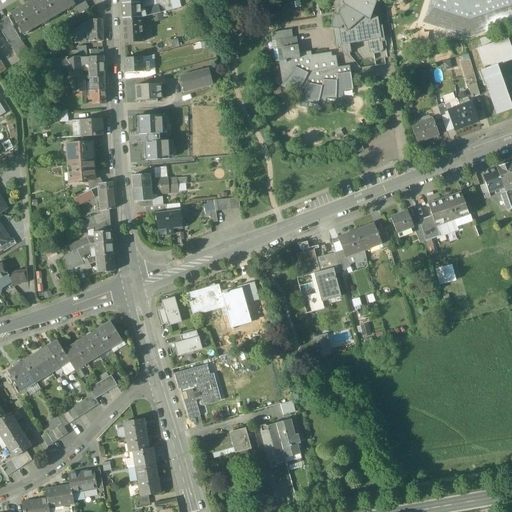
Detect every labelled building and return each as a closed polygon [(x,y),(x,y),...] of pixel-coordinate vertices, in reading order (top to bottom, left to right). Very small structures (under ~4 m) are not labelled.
[(37,0),(36,0),(11,15),(23,35),(49,20),(37,0)] [(37,0),(49,20),(75,5),(72,0),(37,0)] [(84,0),(72,0),(75,5),(80,14),(89,9),(84,0)] [(149,0),(140,4),(122,4),(123,19),(141,18),(181,7),(179,0),(149,0)] [(375,0),(332,0),(335,15),(332,16),(331,29),(335,29),(337,41),(334,42),(335,47),(338,46),(338,50),(342,49),(342,54),(351,53),(350,44),(367,41),(369,53),(372,53),(372,55),(380,54),(383,50),(382,47),(386,46),(385,38),(381,38),(379,26),(370,21),(376,3),(375,0)] [(511,0),(431,0),(425,20),(438,24),(437,27),(451,31),(452,28),(471,34),(511,19),(511,0)] [(8,18),(0,22),(0,29),(2,34),(13,28),(14,27),(8,18)] [(141,18),(123,19),(124,44),(143,43),(141,18)] [(87,32),(92,29),(92,42),(103,42),(102,21),(92,21),(83,26),(87,32)] [(83,26),(72,33),(76,39),(78,38),(83,35),(87,32),(83,26)] [(13,28),(2,34),(5,38),(15,32),(13,28)] [(331,53),(311,56),(311,52),(299,54),(296,38),(292,38),(291,31),(271,34),(272,43),(276,42),(277,50),(281,49),(286,80),(281,86),(287,90),(293,83),(301,87),(299,90),(305,92),(299,106),(306,108),(309,100),(318,102),(317,104),(325,104),(326,96),(335,96),(335,98),(342,97),(343,89),(352,87),(352,83),(349,66),(337,68),(335,56),(332,56),(331,53)] [(15,32),(5,38),(8,43),(19,37),(16,32),(15,32)] [(83,35),(78,38),(80,43),(87,43),(83,35)] [(19,37),(8,43),(11,48),(21,41),(19,37)] [(477,50),(484,70),(481,71),(496,115),(511,109),(511,108),(497,66),(511,60),(511,38),(508,39),(477,50)] [(21,41),(11,48),(14,52),(24,46),(21,41)] [(24,46),(14,52),(17,57),(27,51),(24,46)] [(87,47),(78,48),(79,59),(88,59),(87,47)] [(27,51),(17,57),(20,62),(30,55),(27,51)] [(104,58),(89,59),(89,66),(91,68),(90,70),(90,79),(93,79),(105,78),(104,58)] [(143,58),(125,58),(125,74),(144,73),(143,72),(143,65),(143,58)] [(66,59),(57,60),(58,79),(67,78),(66,59)] [(79,59),(66,59),(67,78),(73,78),(73,81),(77,81),(77,82),(84,81),(84,77),(82,76),(81,68),(83,66),(89,66),(89,59),(88,59),(79,59)] [(57,60),(43,60),(43,75),(41,75),(42,86),(58,85),(58,79),(57,60)] [(209,70),(180,77),(184,93),(213,85),(209,70)] [(105,78),(93,79),(94,91),(105,91),(105,78)] [(77,81),(73,81),(74,102),(75,103),(78,103),(78,104),(85,104),(84,81),(77,82),(77,81)] [(161,84),(136,86),(137,101),(146,101),(146,103),(157,102),(157,100),(162,100),(161,84)] [(472,98),(480,96),(476,84),(468,86),(472,98)] [(105,91),(94,91),(94,104),(106,103),(105,91)] [(466,97),(457,100),(466,126),(478,121),(472,104),(468,105),(466,97)] [(466,126),(457,100),(445,105),(454,130),(466,126)] [(443,105),(437,107),(441,118),(446,116),(443,105)] [(435,120),(441,118),(437,107),(431,109),(435,120)] [(67,111),(55,113),(56,123),(68,122),(67,111)] [(160,142),(160,134),(163,134),(162,115),(138,117),(138,123),(137,124),(138,132),(139,132),(139,135),(147,135),(148,142),(145,143),(145,146),(144,146),(144,154),(145,154),(145,161),(169,160),(168,141),(160,142)] [(417,143),(438,136),(432,120),(431,118),(425,121),(425,123),(412,128),(417,143)] [(102,120),(80,121),(81,137),(97,136),(103,136),(102,120)] [(97,136),(81,137),(82,143),(92,143),(92,145),(98,144),(97,136)] [(82,143),(67,144),(68,163),(91,162),(93,161),(92,145),(92,143),(82,143)] [(91,162),(68,163),(69,173),(72,173),(73,182),(88,181),(95,180),(95,177),(94,168),(92,168),(91,162)] [(511,163),(511,162),(497,167),(504,188),(511,207),(511,206),(511,163)] [(497,167),(487,171),(488,175),(483,177),(489,194),(499,190),(504,188),(497,167)] [(150,174),(132,176),(133,189),(169,186),(168,180),(151,181),(150,174)] [(95,180),(88,181),(89,192),(90,191),(99,187),(99,185),(102,184),(102,182),(98,176),(95,177),(95,180)] [(102,184),(99,185),(99,187),(99,191),(113,189),(112,183),(102,184)] [(169,186),(133,189),(134,202),(139,202),(152,201),(152,194),(169,192),(169,186)] [(511,207),(504,188),(499,190),(506,211),(511,209),(511,207)] [(99,191),(101,214),(109,213),(109,210),(115,209),(113,189),(99,191)] [(89,192),(75,199),(76,201),(78,204),(78,206),(93,198),(90,191),(89,192)] [(449,196),(428,204),(432,216),(435,226),(468,214),(461,193),(449,197),(449,196)] [(217,201),(218,211),(240,209),(239,199),(217,201)] [(145,208),(146,215),(156,214),(155,213),(166,211),(165,205),(145,208)] [(166,211),(155,213),(156,214),(158,232),(166,231),(167,235),(173,235),(173,230),(182,229),(180,210),(166,211)] [(407,212),(390,218),(396,234),(397,233),(399,239),(406,236),(404,231),(413,227),(413,226),(407,212)] [(109,213),(101,214),(94,217),(97,226),(110,220),(109,213)] [(435,226),(432,216),(420,220),(420,223),(425,242),(431,240),(440,237),(435,226)] [(94,217),(87,219),(90,229),(94,228),(97,226),(94,217)] [(97,226),(94,228),(94,233),(111,231),(110,220),(97,226)] [(420,223),(413,226),(413,227),(419,244),(425,242),(420,223)] [(0,247),(10,241),(0,225),(0,247)] [(374,225),(356,231),(363,248),(380,241),(378,236),(374,225)] [(111,231),(94,233),(95,238),(88,239),(90,245),(95,244),(112,242),(111,231)] [(356,231),(338,238),(343,251),(345,257),(364,250),(363,248),(356,231)] [(386,233),(378,236),(380,241),(382,248),(389,245),(386,233)] [(431,240),(425,242),(429,256),(436,254),(431,240)] [(113,255),(112,242),(95,244),(90,245),(92,252),(96,251),(96,257),(113,255)] [(300,245),(302,253),(313,250),(318,248),(318,246),(307,248),(306,244),(300,245)] [(332,269),(327,270),(326,264),(325,264),(318,266),(316,258),(313,250),(302,253),(296,254),(302,277),(311,275),(314,274),(321,302),(322,302),(341,297),(335,274),(340,273),(338,264),(331,265),(332,269)] [(364,250),(345,257),(349,265),(365,259),(364,250)] [(349,265),(345,257),(343,251),(337,253),(342,271),(350,268),(349,265)] [(335,253),(323,256),(325,264),(326,264),(327,270),(332,269),(331,265),(338,264),(335,253)] [(115,272),(113,255),(96,257),(92,257),(87,260),(90,265),(97,262),(98,273),(115,272)] [(323,256),(316,258),(318,266),(325,264),(323,256)] [(452,264),(435,268),(440,285),(456,280),(452,264)] [(2,265),(0,265),(0,286),(0,287),(5,288),(11,283),(12,283),(8,277),(7,276),(8,275),(2,265)] [(26,271),(16,272),(20,284),(27,283),(26,271)] [(16,272),(8,277),(12,283),(11,283),(14,287),(20,284),(16,272)] [(314,274),(311,275),(316,293),(307,296),(312,312),(324,309),(322,302),(321,302),(314,274)] [(254,282),(240,286),(241,289),(242,292),(244,292),(246,299),(258,296),(254,282)] [(219,285),(187,294),(192,312),(224,303),(221,295),(219,285)] [(241,289),(228,293),(227,292),(224,293),(224,294),(221,295),(224,303),(231,328),(242,325),(241,320),(249,318),(242,292),(241,289)] [(182,323),(175,297),(161,301),(164,309),(158,311),(162,325),(168,324),(169,327),(182,323)] [(122,341),(110,322),(98,329),(110,349),(122,341)] [(369,324),(358,325),(360,336),(370,335),(369,324)] [(110,349),(98,329),(87,337),(99,356),(110,349)] [(177,357),(203,350),(199,337),(198,337),(197,331),(180,336),(182,342),(174,344),(177,357)] [(330,333),(324,335),(328,350),(334,348),(330,333)] [(324,335),(317,336),(321,351),(328,350),(324,335)] [(99,356),(87,337),(75,344),(87,363),(99,356)] [(75,370),(63,351),(57,341),(48,347),(60,367),(66,376),(75,370)] [(87,363),(75,344),(63,351),(75,370),(75,371),(87,363)] [(60,367),(48,347),(38,353),(51,373),(60,367)] [(51,373),(38,353),(23,362),(36,382),(43,378),(42,376),(50,372),(50,373),(51,373)] [(188,363),(195,361),(193,354),(186,356),(188,363)] [(36,382),(23,362),(8,372),(20,392),(28,387),(35,382),(35,383),(36,382)] [(206,367),(176,375),(179,388),(185,387),(189,400),(183,401),(185,407),(197,404),(195,399),(203,397),(204,403),(218,399),(214,388),(215,388),(214,385),(210,386),(209,381),(210,381),(206,367)] [(117,386),(111,375),(104,379),(111,390),(117,386)] [(111,390),(104,379),(99,383),(106,393),(111,390)] [(106,393),(99,383),(94,386),(101,396),(106,393)] [(101,396),(94,386),(89,389),(93,395),(96,400),(101,396)] [(96,400),(93,395),(88,398),(94,408),(99,405),(96,400)] [(94,408),(88,398),(83,401),(89,411),(94,408)] [(89,411),(83,401),(77,404),(84,414),(89,411)] [(292,401),(280,405),(283,415),(295,412),(292,401)] [(84,414),(77,404),(72,407),(79,418),(84,414)] [(197,404),(185,407),(189,419),(200,416),(197,404)] [(79,418),(72,407),(67,411),(74,421),(79,418)] [(74,421),(67,411),(62,414),(69,424),(74,421)] [(5,417),(0,420),(0,435),(2,434),(17,425),(10,414),(5,417)] [(69,424),(62,414),(57,417),(61,424),(64,427),(69,424)] [(143,419),(124,423),(126,438),(146,434),(143,419)] [(291,420),(275,424),(286,462),(301,458),(297,444),(300,443),(298,435),(295,435),(291,420)] [(68,434),(64,427),(61,424),(56,427),(63,438),(68,434)] [(275,424),(266,426),(267,430),(261,432),(269,463),(275,461),(276,465),(286,462),(275,424)] [(17,425),(2,434),(6,441),(4,442),(7,446),(9,445),(24,436),(17,425)] [(63,438),(56,427),(51,430),(58,441),(63,438)] [(253,455),(245,428),(234,432),(235,435),(230,436),(233,447),(237,459),(253,455)] [(58,441),(51,430),(46,433),(53,444),(58,441)] [(53,444),(46,433),(41,437),(48,447),(53,444)] [(146,434),(126,438),(129,452),(133,452),(149,449),(146,434)] [(24,436),(9,445),(13,452),(11,453),(14,458),(16,457),(21,454),(26,450),(31,447),(24,436)] [(230,436),(217,440),(220,451),(233,447),(230,436)] [(220,451),(217,440),(210,442),(213,453),(220,451)] [(210,442),(203,444),(207,459),(214,457),(213,453),(210,442)] [(149,449),(133,452),(135,467),(155,463),(153,448),(149,449)] [(32,461),(26,450),(21,454),(27,464),(32,461)] [(27,464),(21,454),(16,457),(22,467),(27,464)] [(22,467),(16,457),(14,458),(11,460),(17,470),(22,467)] [(17,470),(11,460),(6,463),(12,473),(17,470)] [(12,473),(6,463),(1,466),(7,476),(12,473)] [(155,463),(135,467),(138,481),(158,478),(155,463)] [(94,470),(69,474),(70,485),(72,493),(91,490),(90,488),(96,487),(96,489),(97,489),(97,488),(94,471),(94,470)] [(100,470),(94,471),(97,488),(103,487),(100,470)] [(158,478),(138,481),(141,497),(148,495),(160,493),(158,478)] [(70,485),(45,489),(47,499),(49,509),(49,508),(74,504),(72,493),(70,485)] [(141,497),(137,497),(138,506),(150,504),(148,495),(141,497)] [(47,499),(21,503),(22,511),(49,511),(49,508),(49,509),(47,499)]
